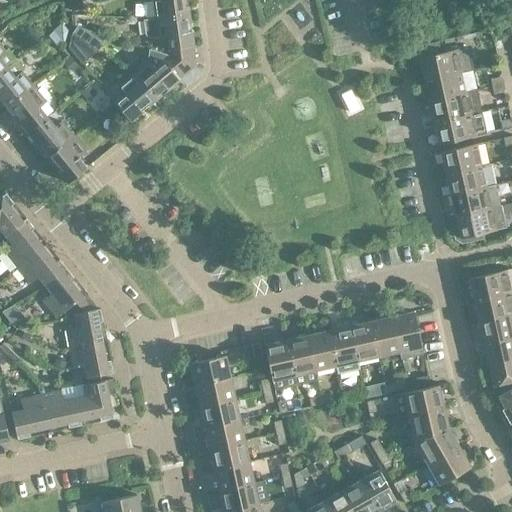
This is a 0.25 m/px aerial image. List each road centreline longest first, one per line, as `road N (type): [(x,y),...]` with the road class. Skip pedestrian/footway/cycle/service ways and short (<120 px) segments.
road 1 (residential): [(148,336),(444,265)]
road 2 (residential): [(55,217),(202,100),(219,68),(218,0)]
road 3 (residential): [(511,473),(479,415),(444,265)]
road 4 (residential): [(166,430),(0,468)]
road 5 (residential): [(444,265),(409,99)]
road 6 (residential): [(148,336),(55,217)]
